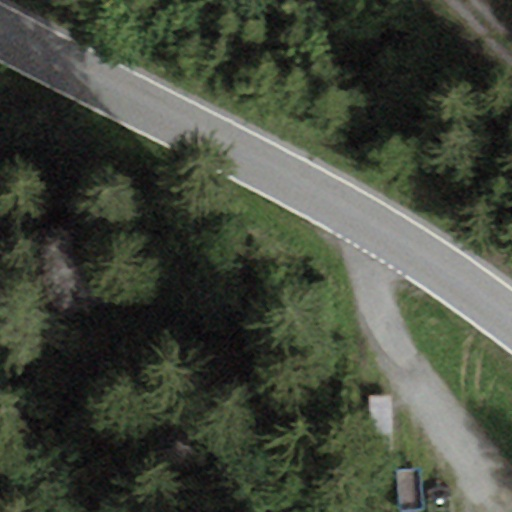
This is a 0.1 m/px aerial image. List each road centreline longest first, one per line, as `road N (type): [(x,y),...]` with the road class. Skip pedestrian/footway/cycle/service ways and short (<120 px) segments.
road 1 (tertiary): [(511,326),(363,226),(0,34)]
road 2 (track): [(363,226),(381,326),(407,373),(511,486)]
